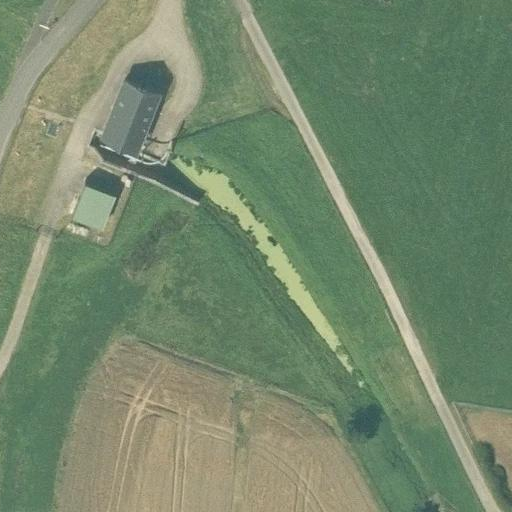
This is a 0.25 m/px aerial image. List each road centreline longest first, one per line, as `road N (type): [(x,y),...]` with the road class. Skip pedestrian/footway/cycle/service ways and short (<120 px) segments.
road 1 (track): [(238,0),(492,511)]
road 2 (unclassified): [(0,128),(18,81),(92,0)]
